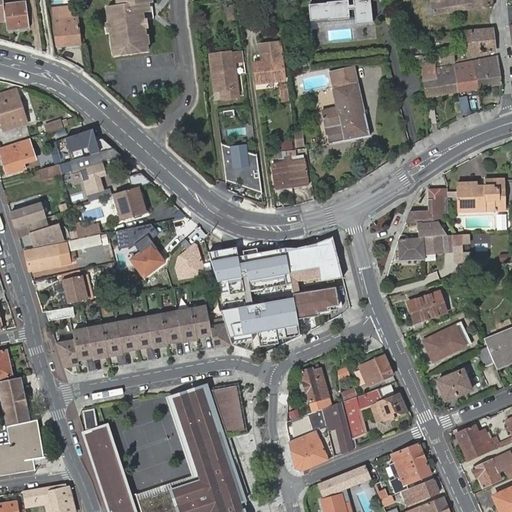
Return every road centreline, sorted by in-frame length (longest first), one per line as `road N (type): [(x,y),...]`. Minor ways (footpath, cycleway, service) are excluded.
road 1 (secondary): [(0,59),(81,94),(226,217),(274,227),(347,210)]
road 2 (residential): [(51,396),(223,364),(276,377)]
road 3 (secondary): [(347,210),(444,151),(511,122)]
road 4 (residential): [(285,486),(430,429)]
road 5 (residential): [(276,377),(294,358),(382,321)]
